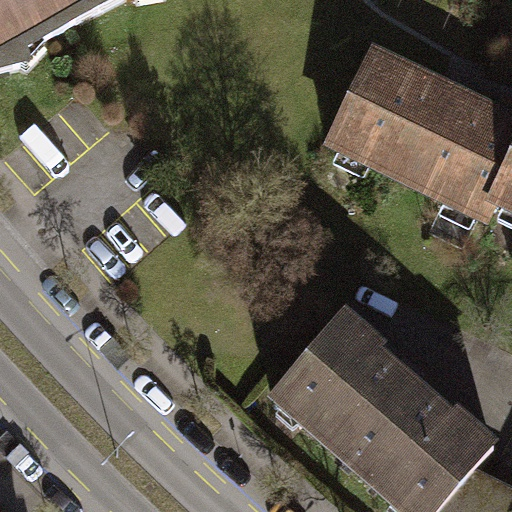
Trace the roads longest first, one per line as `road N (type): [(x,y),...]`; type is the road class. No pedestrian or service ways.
road 1 (tertiary): [(230,511),(84,382),(0,287)]
road 2 (tertiary): [(0,382),(125,511)]
